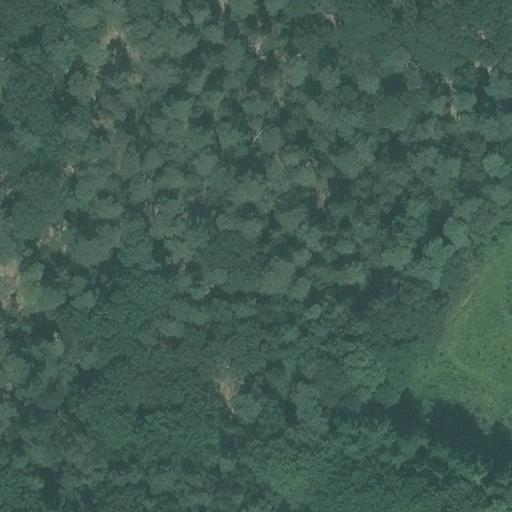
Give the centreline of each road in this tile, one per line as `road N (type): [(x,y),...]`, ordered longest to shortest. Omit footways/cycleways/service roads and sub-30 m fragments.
road 1 (track): [(9,511),(49,411),(47,280),(9,218),(0,99)]
road 2 (track): [(0,393),(325,511)]
